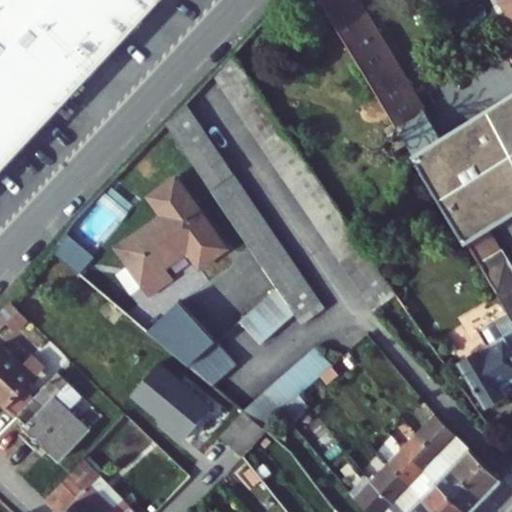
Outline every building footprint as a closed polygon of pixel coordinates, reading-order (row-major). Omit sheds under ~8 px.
[(0,0),(0,179),(168,0),(0,0)] [(328,0),(471,245),(511,221),(511,0),(503,0),(511,20),(511,104),(446,143),(362,0),(328,0)] [(400,300),(242,61),(223,81),(378,312),(400,300)] [(195,111),(176,131),(285,291),(246,325),(266,348),(302,317),(310,328),(332,313),(195,111)] [(217,277),(244,258),(196,187),(169,205),(182,224),(135,256),(147,272),(134,281),(148,302),(161,294),(168,304),(191,288),(183,276),(206,260),(217,277)] [(484,267),(510,312),(511,314),(511,263),(507,254),(484,267)] [(0,332),(7,339),(27,319),(17,309),(0,329),(0,332)] [(479,330),(489,347),(460,363),(487,409),(508,396),(505,390),(511,386),(511,314),(510,312),(479,330)] [(181,325),(180,327),(165,346),(218,391),(242,369),(223,345),(214,354),(181,325)] [(28,371),(7,352),(0,359),(0,398),(23,420),(41,399),(33,391),(49,373),(37,362),(28,371)] [(337,371),(320,352),(248,416),(269,435),(337,371)] [(68,395),(56,383),(41,399),(23,420),(55,450),(53,453),(66,465),(95,432),(63,401),(68,395)] [(269,435),(248,416),(222,445),(241,461),(269,435)] [(420,438),(486,504),(506,484),(438,419),(420,438)] [(406,452),(428,474),(440,487),(464,511),(478,511),(486,504),(420,438),(406,452)] [(392,467),(413,489),(428,474),(406,452),(392,467)] [(112,479),(92,460),(53,504),(61,511),(148,511),(141,504),(133,511),(127,511),(103,489),(112,479)] [(373,486),(396,508),(399,511),(434,511),(426,502),(413,489),(392,467),(373,486)] [(133,511),(141,504),(112,479),(103,489),(127,511),(133,511)] [(365,511),(391,511),(396,508),(373,486),(357,503),(365,511)] [(464,511),(440,487),(426,502),(434,511),(464,511)]
